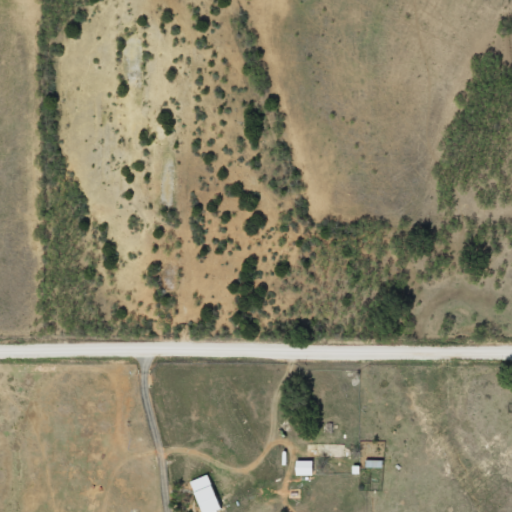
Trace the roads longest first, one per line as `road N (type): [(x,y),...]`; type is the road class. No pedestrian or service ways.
road 1 (tertiary): [(511,355),(0,353)]
road 2 (track): [(106,354),(159,511)]
